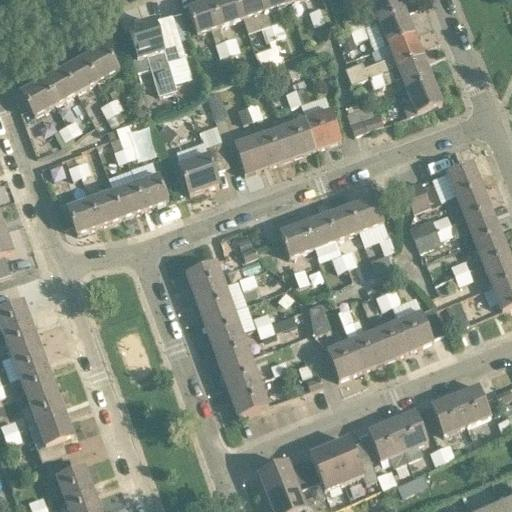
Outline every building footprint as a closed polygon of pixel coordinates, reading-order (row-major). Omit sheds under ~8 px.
[(0,0),(0,5),(5,8),(5,7),(13,11),(42,0),(0,0)] [(220,34),(243,27),(243,26),(234,0),(231,0),(211,7),(220,34)] [(266,18),(267,17),(260,0),(234,0),(243,26),(243,27),(247,39),(261,35),(266,48),(276,45),(271,30),(266,18)] [(260,0),(267,17),(290,10),(286,0),(260,0)] [(286,0),(290,10),(314,2),(312,0),(286,0)] [(347,15),(341,0),(325,0),(333,20),(347,15)] [(377,29),(403,18),(395,0),(382,0),(367,6),(377,29)] [(187,15),(196,41),(220,34),(211,7),(187,15)] [(309,18),(313,32),(323,29),(319,15),(309,18)] [(386,51),(413,41),(403,18),(377,29),(366,33),(374,54),(385,49),(386,51)] [(136,80),(150,76),(158,101),(175,96),(167,68),(184,63),(172,22),(127,35),(135,65),(132,66),(133,71),(136,80)] [(350,38),(363,32),(359,23),(346,29),(350,38)] [(271,30),(276,45),(285,42),(280,27),(271,30)] [(363,32),(350,38),(354,48),(367,43),(363,32)] [(339,42),(345,58),(355,55),(349,39),(339,42)] [(413,41),(386,51),(371,57),(375,69),(364,73),(363,68),(344,76),(350,92),(369,84),(383,79),(391,76),(422,63),(413,41)] [(224,47),(229,61),(239,58),(235,43),(224,47)] [(215,50),(219,64),(229,61),(224,47),(215,50)] [(83,64),(97,89),(118,77),(104,52),(83,64)] [(422,63),(391,76),(394,86),(399,84),(405,96),(431,86),(422,63)] [(62,75),(76,100),(97,89),(83,64),(62,75)] [(41,87),(54,112),(76,100),(62,75),(41,87)] [(387,89),(383,79),(369,84),(373,94),(387,89)] [(431,86),(405,96),(410,109),(403,112),(407,124),(441,111),(431,86)] [(33,123),(54,112),(41,87),(20,99),(33,123)] [(305,93),(295,96),(299,110),(310,107),(305,93)] [(205,101),(214,125),(227,121),(218,96),(205,101)] [(290,114),(299,110),(295,96),(285,100),(290,114)] [(108,109),(114,120),(123,115),(116,104),(112,106),(108,109)] [(106,124),(114,120),(108,109),(100,113),(106,124)] [(247,114),(252,127),(261,124),(256,110),(247,114)] [(347,120),(346,120),(350,134),(376,125),(371,111),(361,115),(347,120)] [(242,131),(252,127),(247,114),(237,117),(242,131)] [(340,148),(329,115),(305,124),(316,156),(340,148)] [(113,120),(118,128),(123,125),(119,117),(114,120),(113,120)] [(106,124),(111,134),(119,129),(118,128),(113,120),(106,124)] [(383,132),(382,131),(380,123),(376,125),(350,134),(353,143),(383,132)] [(292,165),(316,156),(305,124),(304,124),(280,132),(292,165)] [(66,132),(72,143),(81,138),(75,127),(66,132)] [(177,139),(166,129),(157,139),(168,149),(177,139)] [(115,134),(118,143),(123,155),(131,151),(132,153),(135,152),(127,130),(115,134)] [(64,147),(72,143),(66,132),(58,137),(64,147)] [(268,173),(292,165),(280,132),(256,141),(268,173)] [(106,139),(109,147),(118,143),(115,134),(106,138),(106,139)] [(54,139),(61,154),(74,148),(72,143),(64,147),(58,137),(54,139)] [(244,182),(268,173),(256,141),(232,149),(244,182)] [(109,147),(114,159),(123,155),(118,143),(109,147)] [(228,174),(222,154),(220,148),(204,154),(202,149),(176,158),(180,169),(177,170),(188,201),(218,191),(214,179),(228,174)] [(131,151),(123,155),(127,167),(136,164),(132,153),(131,151)] [(127,167),(123,155),(114,159),(118,171),(127,167)] [(86,171),(86,168),(77,171),(81,183),(90,180),(86,171)] [(455,204),(481,194),(471,169),(445,179),(453,198),(455,204)] [(72,186),(81,183),(77,171),(68,174),(72,186)] [(134,189),(144,217),(166,209),(156,181),(134,189)] [(121,225),(144,217),(134,189),(111,197),(121,225)] [(420,189),(404,196),(402,196),(413,221),(430,214),(420,189)] [(481,194),(455,204),(465,227),(490,217),(481,194)] [(121,225),(111,197),(90,204),(89,206),(99,233),(121,225)] [(350,213),(359,239),(383,231),(373,204),(350,213)] [(76,241),(99,233),(89,206),(66,214),(76,241)] [(336,248),(359,239),(350,213),(326,222),(336,248)] [(472,250),(499,240),(490,217),(465,227),(450,233),(414,247),(419,259),(443,249),(441,245),(453,240),(454,243),(467,238),(472,250)] [(409,234),(414,247),(450,233),(445,221),(434,226),(433,224),(428,227),(412,232),(409,234)] [(312,257),(336,248),(326,222),(302,231),(312,257)] [(288,266),(312,257),(302,231),(278,240),(288,266)] [(0,238),(0,284),(10,281),(3,263),(13,259),(4,236),(0,238)] [(477,261),(478,261),(483,273),(508,263),(499,240),(472,250),(477,261)] [(247,242),(236,246),(240,258),(252,254),(247,242)] [(395,270),(391,260),(390,259),(394,257),(389,243),(378,247),(384,262),(370,268),(374,278),(395,270)] [(258,264),(253,254),(241,259),(245,269),(258,264)] [(340,262),(351,289),(360,285),(350,258),(340,262)] [(341,292),(351,289),(340,262),(331,265),(341,292)] [(511,272),(508,263),(483,273),(486,279),(492,296),(511,287),(511,272)] [(256,266),(244,270),(248,282),(260,277),(264,276),(262,271),(258,272),(256,266)] [(450,272),(454,282),(468,277),(464,267),(450,272)] [(193,304),(224,293),(215,268),(185,280),(193,304)] [(293,279),(298,293),(308,289),(304,275),(293,279)] [(458,291),(471,285),(468,277),(454,282),(458,291)] [(252,281),(238,287),(242,297),(257,291),(252,281)] [(385,300),(390,314),(401,309),(393,286),(381,290),(385,300)] [(511,287),(492,296),(501,318),(511,314),(511,287)] [(202,328),(233,317),(224,293),(193,304),(202,328)] [(381,318),(390,314),(385,300),(375,304),(381,318)] [(0,336),(1,340),(30,330),(22,307),(0,314),(0,336)] [(440,329),(444,340),(444,341),(468,331),(459,307),(445,312),(450,325),(440,329)] [(330,337),(319,311),(308,315),(313,343),(314,344),(330,337)] [(431,346),(444,340),(433,313),(420,318),(421,319),(410,323),(396,328),(409,358),(433,349),(431,346)] [(353,329),(347,315),(337,319),(343,333),(353,329)] [(211,352),(241,341),(233,317),(202,328),(211,352)] [(256,335),(270,330),(269,330),(266,320),(253,325),(256,335)] [(277,327),(281,336),(296,331),(293,321),(277,327)] [(273,339),(281,336),(277,327),(269,330),(270,330),(273,339)] [(385,368),(409,358),(396,328),(373,338),(385,368)] [(10,363),(39,353),(30,330),(1,340),(10,363)] [(270,330),(256,335),(260,345),(273,340),(273,339),(270,330)] [(361,378),(385,368),(373,338),(348,346),(361,378)] [(220,376),(250,365),(241,341),(211,352),(220,376)] [(337,388),(361,378),(348,346),(324,355),(337,388)] [(18,386),(47,375),(39,353),(10,363),(18,386)] [(228,400),(259,389),(250,365),(220,376),(228,400)] [(284,368),(270,372),(274,382),(287,377),(284,368)] [(308,370),(297,374),(301,385),(312,381),(308,370)] [(27,409),(56,398),(47,375),(18,386),(27,409)] [(322,393),(319,383),(306,388),(309,398),(322,393)] [(259,389),(228,400),(237,424),(267,413),(259,389)] [(454,402),(466,432),(490,422),(478,393),(454,402)] [(511,404),(508,395),(495,401),(499,410),(511,404)] [(35,432),(64,421),(56,398),(27,409),(34,428),(35,432)] [(442,442),(466,432),(454,402),(429,412),(442,442)] [(391,428),(407,468),(421,462),(417,453),(427,448),(415,418),(391,428)] [(64,421),(35,432),(39,442),(44,454),(37,457),(42,470),(66,461),(61,448),(73,444),(64,421)] [(497,428),(502,442),(511,438),(511,437),(507,424),(497,428)] [(4,442),(17,437),(13,428),(0,432),(4,442)] [(393,474),(407,468),(391,428),(366,438),(379,468),(389,465),(393,474)] [(17,437),(4,442),(8,452),(21,447),(17,437)] [(328,454),(343,489),(360,482),(363,489),(376,484),(367,462),(356,467),(348,446),(328,454)] [(438,455),(444,469),(453,465),(448,451),(438,455)] [(322,497),(343,489),(328,454),(308,462),(320,491),(309,495),(314,508),(324,504),(322,497)] [(435,472),(444,469),(438,455),(429,459),(435,472)] [(64,506),(92,496),(83,473),(72,477),(67,465),(43,474),(47,486),(55,483),(64,506)] [(314,508),(309,495),(299,500),(286,469),(256,481),(268,511),(327,511),(324,504),(314,508)] [(390,478),(377,484),(382,497),(396,491),(390,478)] [(427,493),(421,481),(412,485),(418,498),(427,493)] [(65,511),(97,511),(92,496),(64,506),(65,511)] [(29,511),(44,511),(41,503),(28,507),(29,511)] [(511,511),(511,503),(499,509),(500,511),(511,511)]
